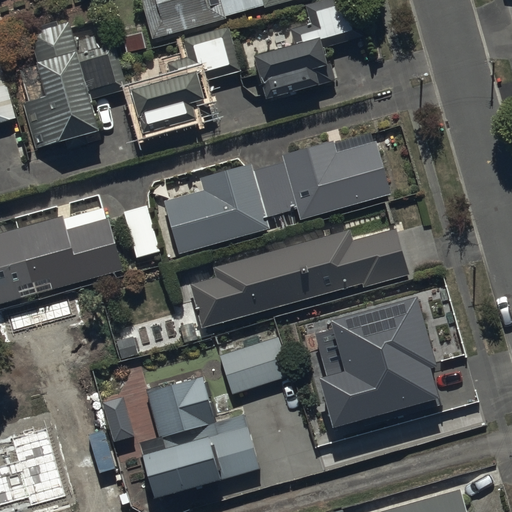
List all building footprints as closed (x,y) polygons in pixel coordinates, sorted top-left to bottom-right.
[(142,0),(155,43),(309,0),(142,0)] [(298,48),(256,59),(268,103),(337,84),(329,56),(369,45),(357,0),(354,0),(307,13),(311,29),(294,34),(298,48)] [(48,102),(24,108),(36,154),(101,136),(92,103),(127,94),(116,49),(81,58),(73,27),(31,38),(48,102)] [(121,34),(127,51),(148,45),(143,27),(121,34)] [(171,81),(131,91),(143,135),(212,117),(204,87),(242,78),(230,31),(182,43),(187,63),(168,68),(171,81)] [(0,129),(20,124),(4,63),(0,63),(0,129)] [(257,175),(269,225),(299,216),(302,225),(395,198),(378,140),(338,152),(337,147),(285,162),(286,166),(257,175)] [(269,225),(257,175),(255,169),(205,184),(208,195),(168,207),(183,259),(272,233),(269,225)] [(147,202),(124,209),(138,255),(161,249),(147,202)] [(20,237),(38,299),(124,274),(107,212),(20,237)] [(411,282),(398,235),(355,247),(352,237),(217,274),(220,284),(192,292),(204,335),(364,290),(366,295),(411,282)] [(0,309),(38,299),(20,237),(0,243),(0,309)] [(442,378),(423,308),(335,332),(337,337),(320,341),(333,388),(325,391),(339,439),(444,410),(436,380),(442,378)] [(138,352),(133,334),(117,338),(122,357),(138,352)] [(291,379),(278,340),(221,359),(234,397),(291,379)] [(219,428),(207,384),(151,400),(164,443),(219,428)] [(92,387),(53,399),(69,450),(108,438),(92,387)] [(126,401),(105,407),(117,448),(137,442),(126,401)] [(164,443),(143,449),(160,510),(226,492),(225,488),(263,477),(247,420),(219,428),(164,443)] [(0,511),(79,511),(72,482),(61,484),(57,469),(0,482),(0,511)] [(468,511),(462,488),(376,511),(468,511)]
